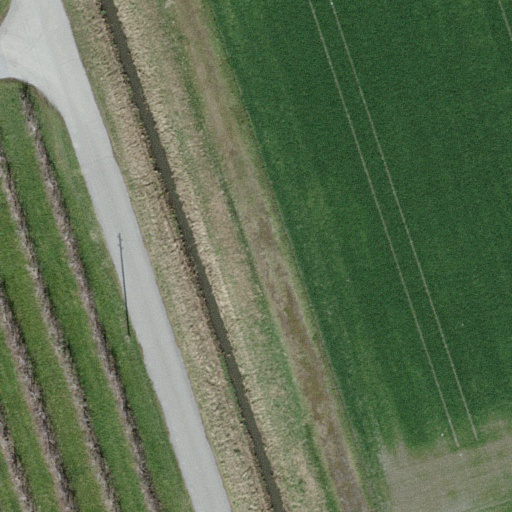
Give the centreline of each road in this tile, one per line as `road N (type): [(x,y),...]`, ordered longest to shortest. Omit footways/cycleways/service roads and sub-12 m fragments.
road 1 (track): [(357,511),(182,0)]
road 2 (track): [(211,511),(46,0)]
